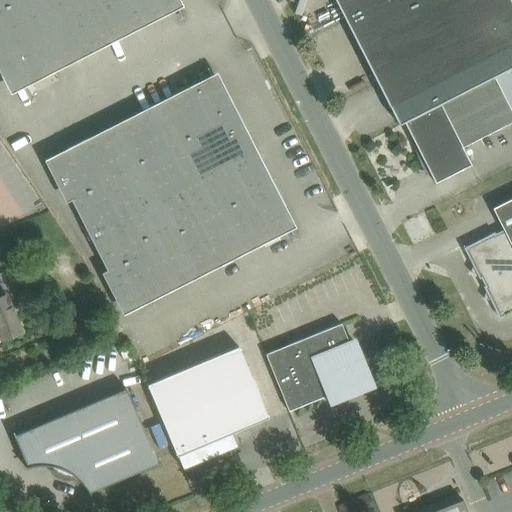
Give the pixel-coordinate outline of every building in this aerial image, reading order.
[(0,0),(0,58),(14,85),(176,3),(174,0),(0,0)] [(399,125),(405,122),(509,69),(511,67),(511,1),(511,0),(340,0),(394,104),(390,106),(399,125)] [(471,164),(463,147),(511,121),(511,74),(509,69),(405,122),(411,134),(424,168),(421,169),(421,171),(428,167),(436,182),(471,164)] [(126,307),(287,225),(288,224),(259,167),(258,167),(255,160),(261,157),(253,142),(247,145),(244,138),(215,81),(53,163),(126,307)] [(491,300),(494,307),(510,312),(511,310),(511,198),(493,208),(504,229),(496,233),(496,231),(464,247),(473,265),(471,272),(477,274),(480,278),(482,277),(486,285),(484,286),(486,291),(484,297),(491,300)] [(0,341),(22,332),(7,295),(0,297),(0,341)] [(266,354),(289,411),(370,378),(354,340),(349,342),(342,323),(266,354)] [(233,432),(268,417),(269,418),(239,346),(147,384),(175,451),(177,456),(178,456),(184,469),(239,446),(233,432)] [(64,469),(90,494),(91,493),(91,492),(159,463),(127,388),(16,435),(16,434),(14,435),(28,467),(64,469)] [(159,422),(150,426),(159,448),(168,445),(159,422)] [(468,511),(464,499),(431,511),(468,511)]
